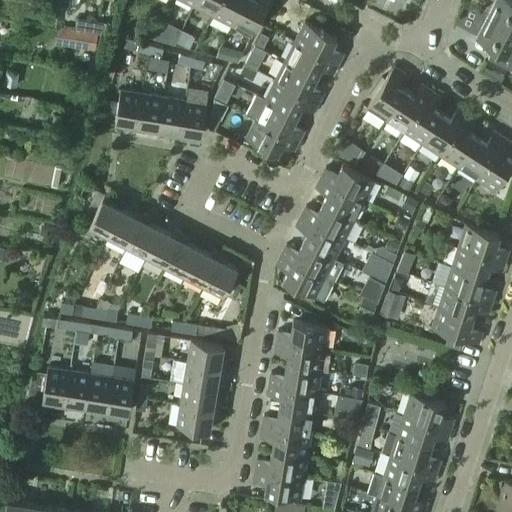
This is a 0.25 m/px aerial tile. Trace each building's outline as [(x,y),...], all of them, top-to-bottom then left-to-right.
[(213,14),(220,0),(196,0),(194,5),(213,14)] [(233,24),(244,0),(220,0),(213,14),(233,24)] [(253,34),(269,0),(244,0),(233,24),(253,34)] [(511,0),(496,0),(488,16),(511,27),(511,0)] [(0,18),(16,20),(17,10),(0,7),(0,18)] [(511,27),(488,16),(477,38),(500,49),(494,60),(511,68),(511,27)] [(159,34),(192,47),(198,32),(164,19),(159,34)] [(332,46),(337,36),(305,20),(295,39),(339,62),(344,52),(332,46)] [(97,48),(100,31),(61,26),(59,43),(97,48)] [(339,62),(295,39),(285,59),(317,75),(322,66),(334,72),(339,62)] [(149,53),(151,44),(139,40),(137,49),(149,53)] [(161,56),(164,47),(151,44),(149,53),(161,56)] [(190,65),(193,55),(181,52),(178,62),(190,65)] [(203,69),(206,59),(193,55),(190,65),(203,69)] [(317,75),(285,59),(275,78),(319,101),(324,90),(313,84),(317,75)] [(386,118),(406,88),(397,83),(404,71),(395,65),(368,106),(386,118)] [(319,101),(275,78),(266,97),(298,114),(302,104),(314,110),(319,101)] [(404,130),(431,89),(422,83),(414,94),(406,88),(386,118),(404,130)] [(137,129),(143,91),(121,88),(116,120),(129,122),(128,128),(137,129)] [(422,142),(442,112),(433,106),(441,95),(431,89),(404,130),(422,142)] [(159,127),(164,95),(143,91),(137,129),(145,130),(146,125),(159,127)] [(293,123),(298,114),(266,97),(258,93),(248,112),(256,116),(300,139),(305,129),(293,123)] [(179,136),(185,99),(164,95),(159,127),(172,129),(171,135),(179,136)] [(202,134),(207,102),(185,99),(179,136),(188,137),(188,132),(202,134)] [(441,154),(467,112),(458,106),(451,117),(442,112),(422,142),(441,154)] [(459,165),(478,135),(470,130),(477,119),(467,112),(441,154),(459,165)] [(300,139),(256,116),(246,136),(278,153),(283,143),(295,149),(300,139)] [(477,177),(504,136),(494,130),(487,141),(478,135),(459,165),(477,177)] [(366,150),(345,135),(335,151),(357,162),(366,150)] [(511,143),(511,141),(504,136),(477,177),(495,189),(511,163),(511,157),(506,153),(511,143)] [(365,198),(375,178),(343,162),(338,172),(326,166),(321,176),(365,198)] [(355,218),(365,198),(321,176),(316,186),(328,192),(323,201),(355,218)] [(108,237),(122,208),(111,202),(113,197),(105,193),(88,227),(108,237)] [(355,218),(323,201),(319,210),(307,204),(302,214),(345,237),(355,218)] [(127,246),(144,212),(137,209),(134,214),(122,208),(108,237),(127,246)] [(146,256),(161,227),(149,221),(152,216),(144,212),(127,246),(146,256)] [(345,237),(302,214),(296,225),(308,231),(304,240),(335,256),(345,237)] [(497,243),(500,233),(466,222),(459,243),(506,258),(509,248),(497,243)] [(165,266),(183,232),(175,228),(173,233),(161,227),(146,256),(165,266)] [(185,276),(199,247),(188,241),(190,236),(183,232),(165,266),(185,276)] [(335,256),(304,240),(299,249),(287,243),(282,253),(335,280),(344,261),(335,257),(335,256)] [(502,269),(506,258),(459,243),(452,264),(487,275),(490,265),(502,269)] [(204,286),(221,252),(214,248),(211,253),(199,247),(185,276),(204,286)] [(412,272),(418,251),(406,247),(400,268),(412,272)] [(229,256),(221,252),(204,286),(224,296),(238,267),(226,261),(229,256)] [(335,280),(282,253),(277,263),(289,269),(283,279),(315,295),(316,295),(322,298),(326,297),(335,280)] [(385,281),(393,261),(381,255),(371,274),(385,281)] [(483,285),(487,275),(452,264),(446,284),(492,299),(496,289),(483,285)] [(377,301),(385,283),(369,275),(360,293),(377,301)] [(492,299),(446,284),(439,305),(473,316),(476,306),(489,310),(492,299)] [(389,307),(403,313),(409,295),(395,290),(389,307)] [(73,313),(74,303),(62,301),(60,310),(73,313)] [(94,316),(96,307),(83,305),(82,314),(94,316)] [(470,326),(473,316),(439,305),(432,326),(479,341),(483,330),(470,326)] [(107,318),(108,309),(96,307),(94,316),(107,318)] [(139,323),(141,314),(128,312),(127,321),(139,323)] [(152,326),(153,316),(141,314),(139,323),(152,326)] [(75,328),(76,319),(64,317),(62,326),(75,328)] [(87,330),(89,321),(76,319),(75,328),(87,330)] [(171,329),(184,331),(185,321),(173,319),(171,329)] [(325,348),(329,325),(293,320),(292,331),(279,328),(277,340),(325,348)] [(206,334),(207,324),(185,321),(184,331),(206,334)] [(118,335),(119,326),(107,324),(105,333),(118,335)] [(218,336),(220,326),(207,324),(206,334),(218,336)] [(130,337),(132,328),(119,326),(118,335),(130,337)] [(241,336),(242,329),(220,326),(218,336),(238,339),(241,336)] [(221,357),(224,343),(192,338),(188,360),(226,366),(227,358),(221,357)] [(322,369),(325,348),(277,340),(275,351),(288,353),(286,363),(322,369)] [(156,342),(147,341),(145,353),(154,355),(156,342)] [(152,367),(154,355),(145,353),(143,366),(152,367)] [(224,374),(226,366),(188,360),(185,381),(217,387),(219,374),(224,374)] [(318,390),(322,369),(286,363),(285,373),(272,371),(270,382),(318,390)] [(64,406),(70,368),(48,365),(43,397),(57,399),(56,405),(64,406)] [(86,404),(92,372),(70,368),(64,406),(72,407),(73,402),(86,404)] [(107,413),(113,375),(92,372),(86,404),(99,406),(98,412),(107,413)] [(129,411),(135,379),(113,375),(107,413),(115,414),(116,409),(129,411)] [(214,400),(217,387),(185,381),(181,403),(219,409),(220,401),(214,400)] [(315,411),(318,390),(270,382),(268,393),(281,395),(280,406),(315,411)] [(150,384),(140,383),(138,396),(148,397),(150,384)] [(442,412),(445,402),(411,391),(404,412),(451,427),(454,416),(442,412)] [(146,410),(148,397),(138,396),(136,408),(146,410)] [(217,417),(219,409),(181,403),(177,424),(209,430),(212,416),(217,417)] [(311,433),(315,411),(280,406),(278,416),(265,414),(263,425),(311,433)] [(451,427),(404,412),(397,432),(432,443),(435,434),(447,438),(451,427)] [(308,454),(311,433),(263,425),(261,436),(274,438),(273,448),(308,454)] [(428,453),(432,443),(397,432),(391,453),(437,468),(441,457),(428,453)] [(365,464),(369,449),(357,445),(353,460),(365,464)] [(304,475),(308,454),(273,448),(271,458),(258,456),(256,467),(304,475)] [(434,479),(437,468),(391,453),(384,474),(418,485),(421,475),(434,479)] [(301,497),(304,475),(256,467),(254,479),(267,481),(265,492),(301,497)] [(415,494),(418,485),(384,474),(375,470),(368,491),(377,494),(424,509),(428,499),(415,494)] [(338,493),(341,481),(327,479),(325,491),(338,493)] [(511,511),(511,480),(504,479),(497,511),(511,511)] [(423,511),(424,509),(377,494),(371,511),(423,511)] [(26,511),(28,503),(7,499),(7,503),(5,511),(26,511)] [(304,511),(305,504),(276,500),(274,511),(304,511)] [(47,511),(48,506),(28,503),(26,511),(47,511)]
